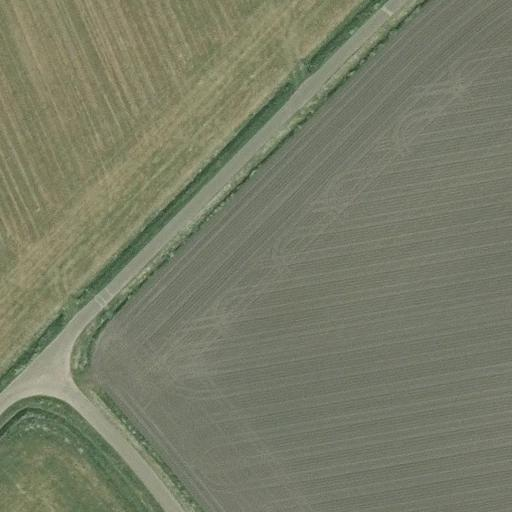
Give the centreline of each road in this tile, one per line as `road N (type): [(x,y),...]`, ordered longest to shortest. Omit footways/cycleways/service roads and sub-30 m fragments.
road 1 (unclassified): [(40,363),(399,0)]
road 2 (unclassified): [(170,511),(40,363)]
